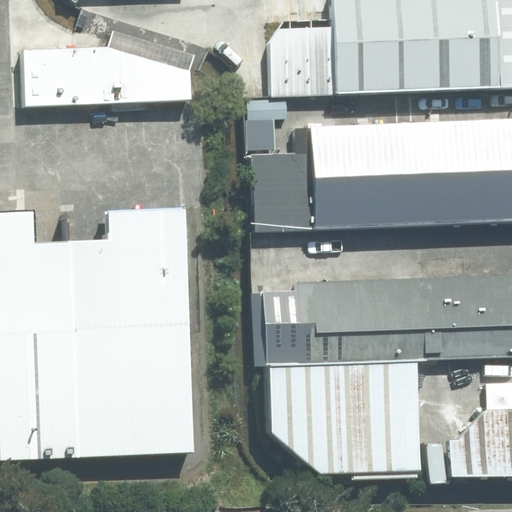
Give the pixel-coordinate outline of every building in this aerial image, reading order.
[(483,0),(321,0),(323,50),(325,98),(489,94),(483,0)] [(511,0),(483,0),(489,94),(511,93),(511,0)] [(124,47),(36,46),(38,112),(213,108),(213,69),(124,47)] [(511,123),(300,128),(301,159),(302,237),(511,231),(511,123)] [(242,238),(302,237),(301,159),(240,160),(242,238)] [(0,464),(214,460),(208,208),(0,212),(0,464)] [(511,276),(276,281),(278,365),(408,362),(511,360),(511,276)] [(410,471),(408,362),(278,365),(254,366),(255,435),(299,473),(410,471)] [(437,440),(437,481),(511,479),(511,405),(479,406),(437,440)]
